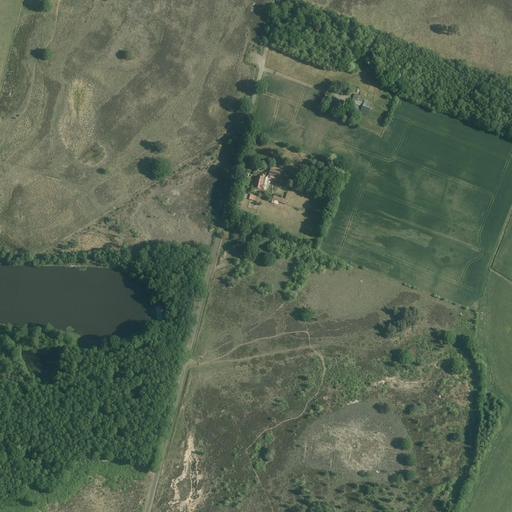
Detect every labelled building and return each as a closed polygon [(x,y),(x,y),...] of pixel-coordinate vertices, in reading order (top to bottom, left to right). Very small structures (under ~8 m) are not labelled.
[(363,103),(357,101),(359,96),(354,94),(349,109),(360,113),(359,113),(368,116),(373,104),(364,101),(363,103)] [(341,110),(344,102),(342,101),(341,100),(333,97),(330,106),(333,107),(334,107),(341,110)] [(279,178),(280,172),(270,169),(269,176),(279,178)] [(254,189),(264,191),(265,186),(263,186),(265,176),(261,176),(261,177),(256,176),(254,185),(255,185),(254,189)] [(285,205),(287,200),(274,196),(272,201),(285,205)] [(165,315),(162,315),(161,307),(155,308),(157,323),(160,322),(166,321),(165,315)]
